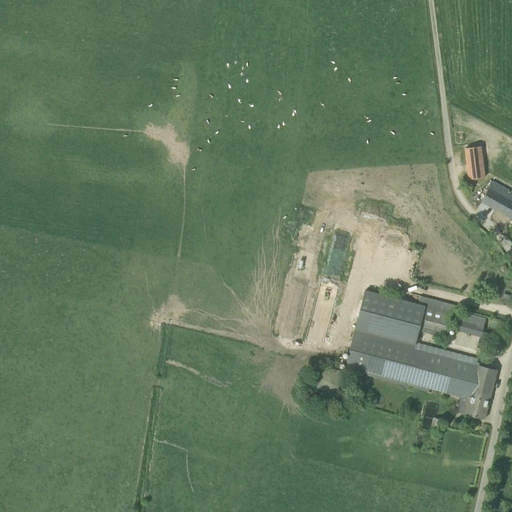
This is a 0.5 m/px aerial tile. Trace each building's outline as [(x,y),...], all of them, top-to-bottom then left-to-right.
[(481,147),(465,149),(469,180),(485,178),(481,147)] [(511,218),(511,193),(492,182),(481,201),(511,218)] [(382,297),(376,320),(412,329),(420,331),(420,330),(447,337),(448,333),(453,313),(423,305),(418,304),(418,305),(417,307),(382,297)] [(455,330),(480,336),(484,317),(460,311),(455,330)] [(416,343),(415,346),(354,330),(344,370),(406,386),(426,392),(427,388),(461,397),(457,412),(466,414),(484,419),(496,370),(479,366),(472,364),(473,358),(416,343)] [(344,384),(345,381),(344,378),(344,376),(343,373),(340,371),(338,369),(335,367),(332,367),(330,366),(328,367),(325,368),(322,369),(320,371),(318,373),(317,376),(316,378),(316,381),(316,384),(317,387),(319,389),(320,391),(322,393),(325,394),(328,395),(331,395),(333,395),(336,394),(339,392),(340,391),(342,389),(344,386),(344,384)]
